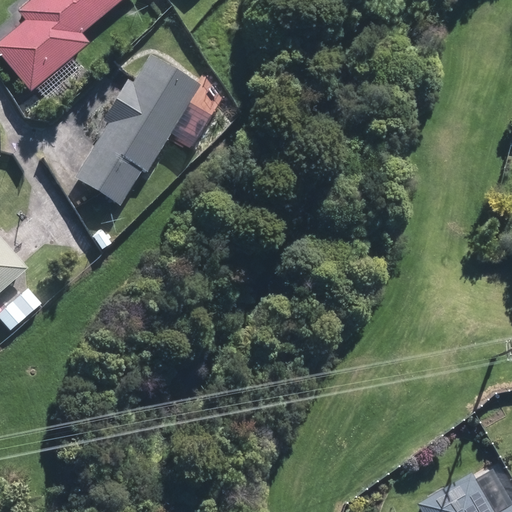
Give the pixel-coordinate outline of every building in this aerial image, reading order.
[(0,60),(31,93),(35,90),(47,103),(80,72),(67,59),(84,42),(78,36),(114,0),(28,0),(14,14),(22,22),(0,42),(0,60)] [(99,120),(107,125),(74,182),(115,206),(137,170),(144,174),(195,86),(171,72),(147,58),(132,83),(124,79),(99,120)] [(0,293),(26,271),(9,251),(0,240),(0,293)] [(40,303),(24,288),(10,304),(26,318),(40,303)] [(414,504),(417,511),(511,511),(511,506),(501,511),(486,511),(466,475),(414,504)]
